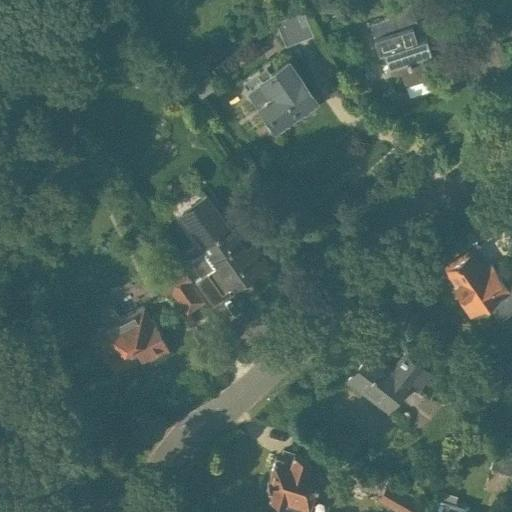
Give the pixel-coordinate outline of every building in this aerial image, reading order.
[(401,62),(407,81),(431,74),(427,60),(436,57),(425,19),(420,21),(414,1),(390,9),(391,13),(373,19),(382,48),(387,47),(392,65),(401,62)] [(276,19),(285,43),(313,33),(303,8),(276,19)] [(304,111),(314,104),(315,96),(288,57),(272,68),(268,62),(245,79),(264,107),(267,104),(279,121),(295,110),(304,111)] [(69,104),(86,124),(93,118),(88,112),(94,107),(82,93),(69,104)] [(187,206),(182,209),(210,247),(192,259),(203,274),(195,279),(198,283),(201,287),(213,304),(224,295),(235,288),(233,285),(266,261),(253,242),(246,247),(207,191),(194,200),(197,204),(189,210),(187,206)] [(495,310),(511,298),(511,291),(491,262),(482,268),(470,251),(447,266),(457,280),(453,284),(462,297),(466,294),(476,309),(489,301),(495,310)] [(163,293),(173,288),(190,313),(209,303),(193,278),(190,279),(182,267),(157,280),(163,293)] [(151,318),(143,303),(120,316),(115,308),(112,305),(107,304),(103,306),(100,311),(101,315),(105,324),(97,328),(118,367),(160,345),(157,340),(164,336),(153,317),(151,318)] [(387,408),(409,380),(417,387),(430,369),(403,348),(391,365),(369,348),(347,376),(387,408)] [(511,473),(511,471),(511,445),(498,442),(490,467),(511,473)] [(267,481),(265,487),(270,488),(268,494),(308,507),(309,506),(307,505),(313,484),(315,485),(317,478),(321,465),(307,460),(309,454),(293,449),(292,452),(284,449),(284,446),(283,446),(280,455),(275,453),(269,474),(267,473),(265,481),(267,481)] [(397,511),(415,511),(422,502),(388,480),(376,498),(397,511)] [(436,497),(432,510),(427,509),(425,511),(467,511),(469,507),(436,497)]
